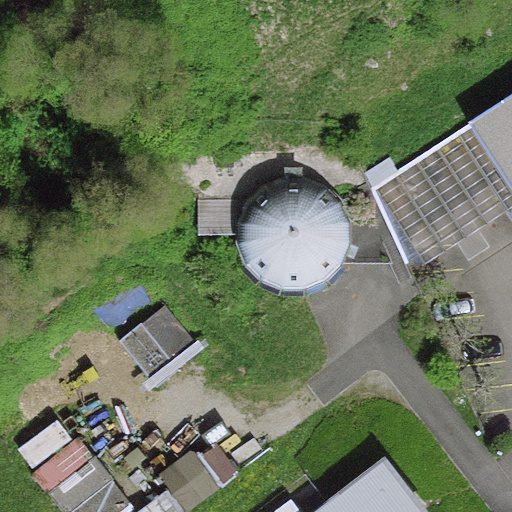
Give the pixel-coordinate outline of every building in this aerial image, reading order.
[(511,95),(465,126),(511,198),(511,95)] [(242,266),(258,281),(278,290),(300,289),(321,281),(337,265),(345,244),(345,222),(336,202),(320,186),(300,178),(277,178),(257,187),(241,202),(233,223),(233,245),(242,266)] [(165,303),(120,340),(157,387),(203,350),(165,303)] [(95,456),(46,493),(61,511),(120,511),(131,504),(95,456)] [(417,511),(381,464),(319,511),(417,511)]
